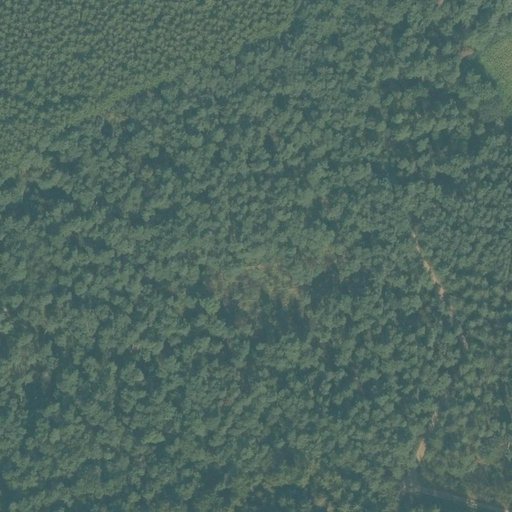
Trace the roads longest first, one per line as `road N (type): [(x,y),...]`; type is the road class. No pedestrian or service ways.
road 1 (track): [(391,511),(461,348),(413,243),(422,0)]
road 2 (track): [(0,238),(216,380),(359,481),(388,511)]
road 3 (track): [(0,179),(104,114),(287,39),(317,0)]
road 4 (track): [(511,143),(427,15)]
road 5 (track): [(359,481),(403,483),(492,511)]
road 6 (track): [(416,226),(511,141)]
